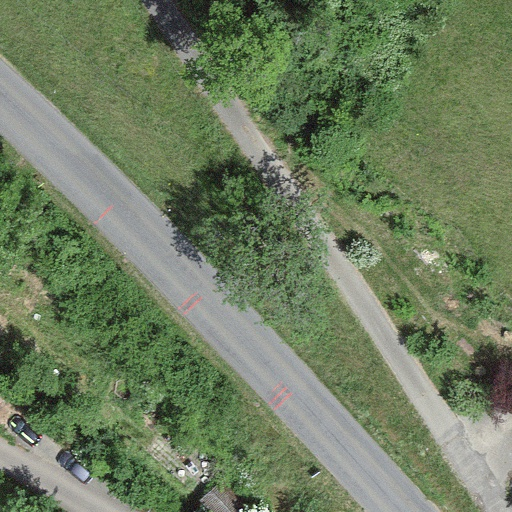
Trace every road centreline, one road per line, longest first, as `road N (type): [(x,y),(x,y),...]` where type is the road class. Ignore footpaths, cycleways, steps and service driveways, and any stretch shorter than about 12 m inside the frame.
road 1 (unclassified): [(500,511),(329,243),(157,0)]
road 2 (secondary): [(404,511),(126,216),(0,99)]
